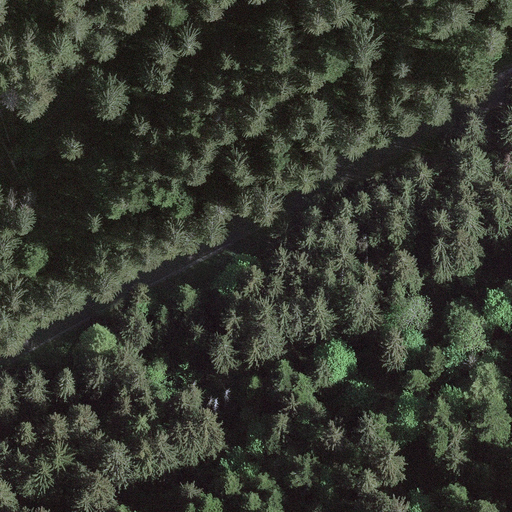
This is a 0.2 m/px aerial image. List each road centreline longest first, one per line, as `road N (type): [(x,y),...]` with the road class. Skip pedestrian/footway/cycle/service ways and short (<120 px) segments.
road 1 (tertiary): [(511,92),(261,213),(0,357)]
road 2 (track): [(0,88),(123,0)]
